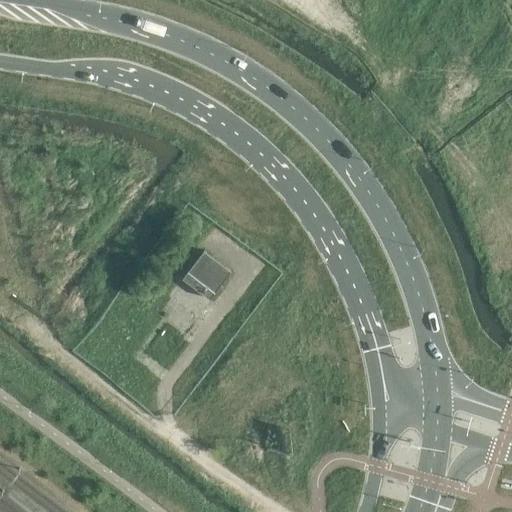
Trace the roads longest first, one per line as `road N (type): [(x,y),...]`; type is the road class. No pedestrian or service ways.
road 1 (secondary): [(441,394),(410,269),(378,202),(296,108),(186,39),(20,0)]
road 2 (secondary): [(0,63),(173,99),(231,130),(329,243),(371,350),(379,402)]
